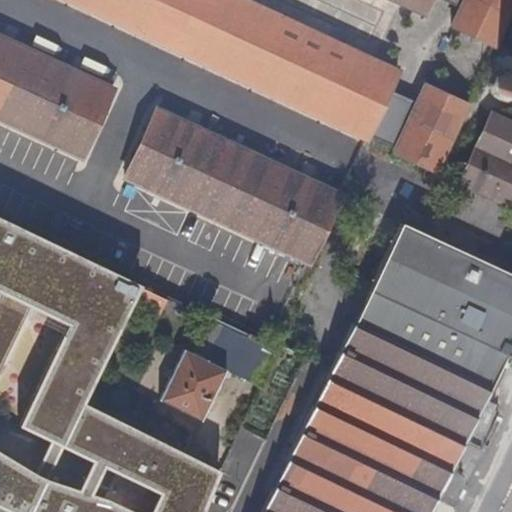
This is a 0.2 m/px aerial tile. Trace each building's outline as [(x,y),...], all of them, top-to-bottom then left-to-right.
[(425,14),(432,0),(69,0),(438,171),(461,123),(479,84),(490,89),(493,84),(495,92),(498,96),(501,98),(508,101),(511,99),(511,70),(509,70),(505,70),(498,73),(500,68),(488,63),(511,10),(511,0),(466,0),(420,102),(391,90),(400,71),(398,70),(424,14),(425,14)] [(466,0),(432,0),(425,14),(424,14),(398,70),(400,71),(391,90),(420,102),(466,0)] [(0,118),(83,157),(114,91),(114,90),(0,37),(0,118)] [(493,115),(501,98),(498,96),(495,92),(490,89),(479,84),(461,123),(485,133),(493,115)] [(158,111),(126,177),(311,263),(342,196),(158,111)] [(511,123),(493,115),(485,133),(449,212),(501,236),(511,212),(511,123)] [(159,491),(202,511),(221,471),(84,405),(135,301),(141,287),(0,219),(0,505),(14,511),(137,511),(105,496),(101,503),(25,466),(0,451),(0,374),(33,306),(47,276),(82,293),(67,323),(19,423),(159,491)] [(511,274),(404,224),(264,511),(454,511),(483,452),(467,444),(509,357),(511,358),(511,274)] [(47,276),(33,306),(67,323),(82,293),(47,276)] [(141,287),(135,301),(162,314),(169,301),(141,287)] [(227,370),(263,388),(280,354),(225,328),(210,361),(227,370)] [(203,420),(227,370),(210,361),(187,350),(162,400),(203,420)] [(159,491),(148,511),(201,511),(202,511),(159,491)]
